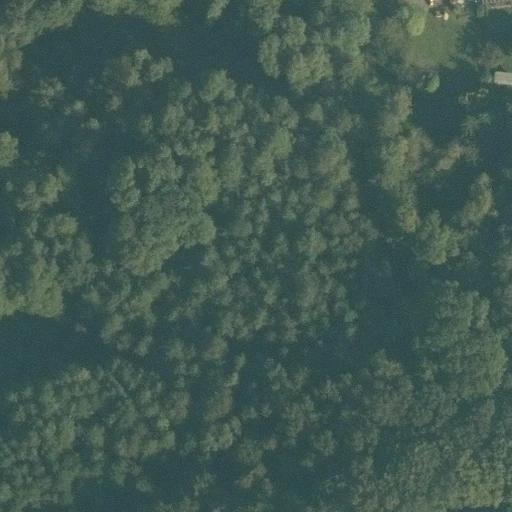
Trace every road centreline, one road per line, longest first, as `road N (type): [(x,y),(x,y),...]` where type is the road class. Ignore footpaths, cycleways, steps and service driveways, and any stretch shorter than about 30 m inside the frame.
road 1 (track): [(483,511),(342,113)]
road 2 (track): [(342,113),(318,28),(343,0)]
